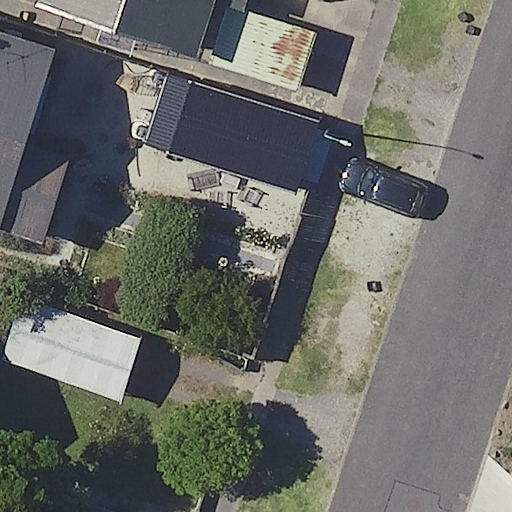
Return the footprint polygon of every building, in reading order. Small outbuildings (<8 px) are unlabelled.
[(45,0),(301,80),(317,27),(255,8),(257,0),(45,0)] [(82,57),(0,29),(0,224),(61,245),(91,152),(55,140),(82,57)] [(353,126),(201,76),(180,141),(331,191),(353,126)] [(159,344),(41,305),(22,361),(140,401),(159,344)] [(162,511),(126,501),(122,511),(162,511)]
